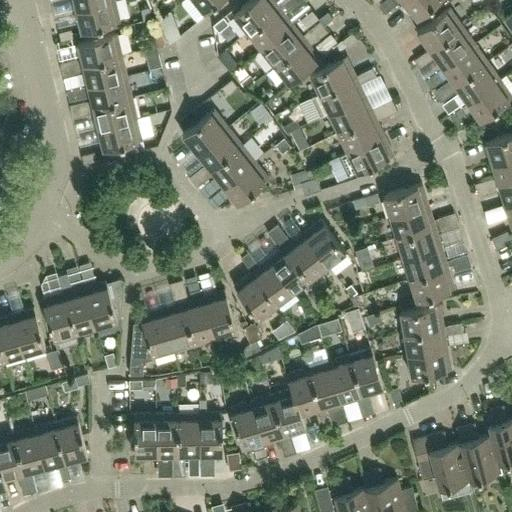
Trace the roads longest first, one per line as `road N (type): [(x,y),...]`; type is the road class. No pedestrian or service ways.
road 1 (residential): [(102,490),(229,487),(299,467),(463,389),(507,324)]
road 2 (residential): [(157,156),(176,108),(197,91),(185,42),(232,0)]
road 3 (residential): [(507,324),(442,145)]
road 4 (residential): [(37,212),(55,174),(25,30)]
road 5 (residential): [(442,145),(379,30),(352,0)]
road 6 (residential): [(442,145),(318,195)]
